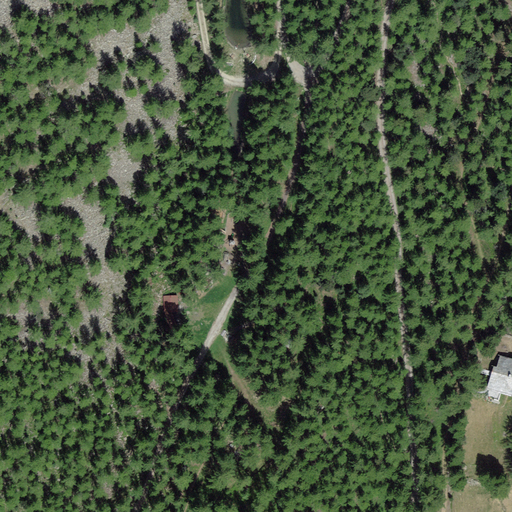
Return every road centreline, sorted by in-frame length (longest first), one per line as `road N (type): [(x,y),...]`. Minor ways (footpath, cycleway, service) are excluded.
road 1 (residential): [(414,511),(411,372),(381,112),(391,0)]
road 2 (track): [(134,511),(184,385),(278,211),(309,76)]
road 3 (track): [(279,39),(274,73),(257,85),(227,81),(211,65),(199,0)]
